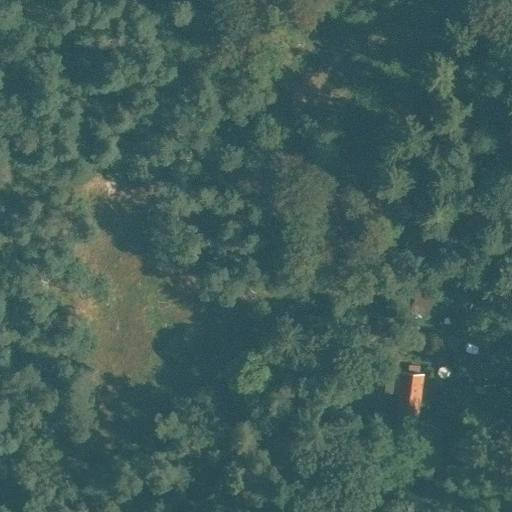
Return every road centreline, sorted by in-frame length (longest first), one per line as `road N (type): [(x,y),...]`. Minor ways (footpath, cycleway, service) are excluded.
road 1 (track): [(229,345),(308,309),(475,127),(511,59)]
road 2 (track): [(379,228),(345,141),(256,0)]
